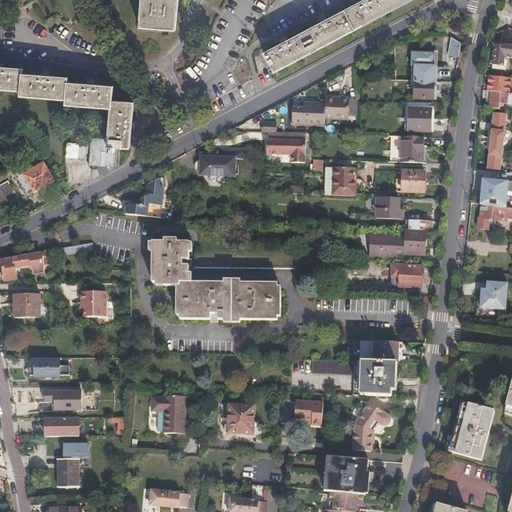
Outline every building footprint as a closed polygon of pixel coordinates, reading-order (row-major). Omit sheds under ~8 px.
[(141,0),(139,28),(175,31),(177,0),(141,0)] [(268,69),(270,73),(273,71),(274,72),(409,0),(363,0),(264,53),(271,67),(268,69)] [(457,58),(460,42),(448,40),(445,56),(457,58)] [(511,45),(496,44),(495,53),(494,65),(504,65),(505,56),(511,56),(511,45)] [(412,87),(415,87),(416,67),(435,67),(435,53),(413,53),(412,87)] [(88,164),(113,167),(115,147),(128,148),(132,103),(112,100),(113,86),(67,82),(67,78),(23,74),(23,68),(0,66),(0,88),(21,91),(20,96),(65,100),(65,105),(102,108),(99,137),(90,137),(88,164)] [(416,67),(415,87),(415,99),(434,99),(435,67),(416,67)] [(498,76),(490,75),(489,85),(489,86),(491,86),(490,91),(509,93),(511,93),(511,87),(511,88),(511,78),(503,77),(498,76)] [(509,93),(490,91),(489,99),(492,99),(491,108),(500,109),(501,102),(508,103),(509,93)] [(346,113),(346,100),(346,98),(323,97),(323,104),(302,103),(301,106),(290,106),(289,124),(322,125),(322,118),(346,119),(346,113)] [(356,101),(356,100),(346,100),(346,113),(355,113),(356,101)] [(410,131),(432,132),(433,110),(411,109),(410,131)] [(489,168),(501,170),(507,115),(496,113),(489,168)] [(262,122),(262,131),(269,132),(270,132),(276,132),(276,123),(262,122)] [(270,132),(269,132),(269,139),(267,139),(266,154),(291,155),(291,162),(305,162),(306,133),(277,132),(276,132),(270,132)] [(423,163),(424,137),(405,136),(404,136),(403,162),(423,163)] [(84,160),(85,144),(64,144),(63,159),(84,160)] [(243,150),(222,149),(222,157),(200,156),(200,160),(198,160),(195,163),(194,168),(197,171),(199,171),(199,175),(234,177),(235,159),(242,159),(243,150)] [(313,159),(313,171),(322,171),(323,160),(313,159)] [(13,180),(23,196),(53,179),(44,162),(13,180)] [(334,168),(333,195),(355,196),(355,184),(353,184),(354,168),(334,168)] [(426,191),(426,172),(404,171),(404,190),(426,191)] [(124,206),(123,214),(145,216),(147,204),(161,206),(161,198),(162,192),(162,191),(163,187),(162,184),(157,178),(144,184),(147,190),(149,194),(147,194),(142,197),(124,206)] [(484,179),(482,204),(483,205),(507,208),(510,182),(484,179)] [(8,180),(0,184),(0,206),(17,198),(8,180)] [(399,210),(399,198),(390,197),(377,197),(377,218),(403,219),(404,210),(399,210)] [(482,206),(471,204),(470,213),(471,213),(481,214),(482,206)] [(511,208),(507,208),(483,205),(482,218),(504,221),(504,217),(511,218),(511,208)] [(430,230),(431,221),(408,220),(407,229),(430,230)] [(436,246),(438,231),(430,230),(407,229),(386,229),(372,228),(371,258),(397,259),(398,254),(425,255),(426,246),(436,246)] [(181,309),(180,321),(211,321),(212,320),(219,320),(219,321),(277,321),(278,310),(281,310),(281,297),(278,297),(278,285),(190,284),(190,268),(188,268),(189,262),(190,262),(190,244),(179,243),(179,240),(164,240),(164,243),(154,243),(153,284),(165,285),(165,288),(181,288),(181,296),(177,296),(177,309),(181,309)] [(92,242),(69,246),(70,253),(91,249),(92,242)] [(41,251),(0,258),(0,260),(0,262),(2,262),(3,270),(2,271),(3,279),(5,278),(5,280),(17,278),(15,268),(32,265),(33,269),(43,267),(41,251)] [(351,276),(352,262),(341,262),(327,261),(327,275),(351,276)] [(400,287),(421,288),(422,267),(392,266),(391,285),(400,286),(400,287)] [(486,308),(506,310),(509,284),(489,282),(486,308)] [(130,283),(111,283),(111,295),(118,295),(119,316),(131,316),(130,283)] [(84,302),(84,316),(106,316),(105,292),(82,291),(82,302),(84,302)] [(15,305),(15,317),(40,317),(40,295),(17,295),(17,305),(15,305)] [(398,363),(399,342),(358,341),(357,362),(398,363)] [(60,358),(34,358),(34,367),(29,367),(28,369),(28,371),(28,373),(29,375),(34,375),(34,377),(59,378),(59,375),(69,375),(69,365),(59,365),(60,358)] [(397,377),(398,363),(357,362),(313,361),(313,374),(355,376),(354,396),(393,397),(393,377),(397,377)] [(83,391),(45,391),(46,403),(56,402),(56,411),(83,410),(83,391)] [(182,435),(183,417),(181,417),(181,408),(183,408),(183,397),(163,396),(163,399),(150,399),(149,412),(157,413),(163,413),(163,432),(163,435),(175,435),(182,435)] [(312,424),(320,425),(322,403),(296,401),(294,419),(312,421),(312,424)] [(378,422),(381,424),(382,424),(384,424),(386,424),(388,423),(389,421),(389,419),(389,417),(389,416),(387,414),(371,402),(355,423),(353,449),(372,450),(374,427),(378,422)] [(450,451),(481,460),(494,411),(464,402),(450,451)] [(228,434),(254,435),(255,407),(229,406),(228,434)] [(127,434),(128,417),(119,417),(118,434),(127,434)] [(78,418),(46,418),(46,436),(78,436),(78,418)] [(182,435),(175,435),(175,444),(186,444),(186,436),(182,435)] [(64,456),(64,459),(78,459),(78,456),(87,456),(87,444),(62,444),(62,456),(64,456)] [(368,472),(369,460),(328,456),(288,453),(284,489),(333,494),(363,496),(366,496),(367,486),(367,482),(370,482),(371,472),(368,472)] [(60,487),(79,487),(78,459),(64,459),(57,459),(57,470),(60,470),(60,487)] [(147,508),(177,511),(177,510),(185,511),(186,498),(178,497),(178,496),(149,494),(147,508)] [(362,503),(363,496),(333,494),(332,504),(331,511),(342,511),(354,511),(355,506),(356,503),(362,503)] [(124,496),(115,496),(115,511),(124,511),(124,496)] [(226,511),(264,511),(265,504),(256,504),(256,502),(227,500),(226,511)]
